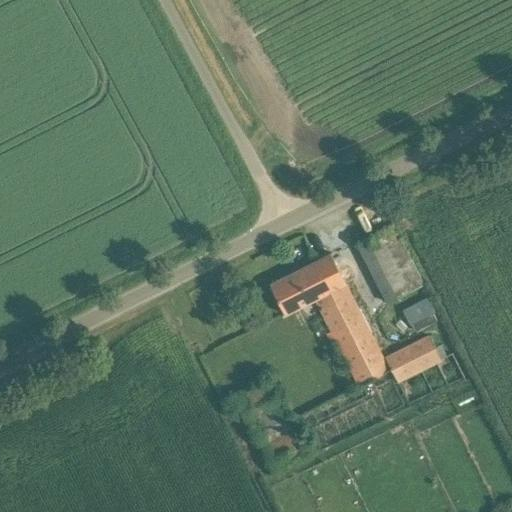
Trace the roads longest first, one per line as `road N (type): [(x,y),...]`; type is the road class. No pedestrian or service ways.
road 1 (unclassified): [(0,364),(285,223)]
road 2 (unclassified): [(285,223),(511,109)]
road 3 (unclassified): [(285,223),(166,0)]
